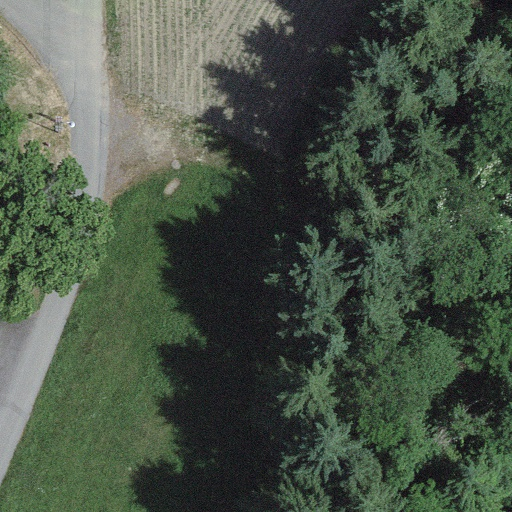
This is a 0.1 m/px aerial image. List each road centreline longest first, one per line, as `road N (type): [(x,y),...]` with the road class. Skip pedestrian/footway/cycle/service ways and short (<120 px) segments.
road 1 (residential): [(0,433),(54,292),(94,114)]
road 2 (track): [(94,114),(0,15)]
